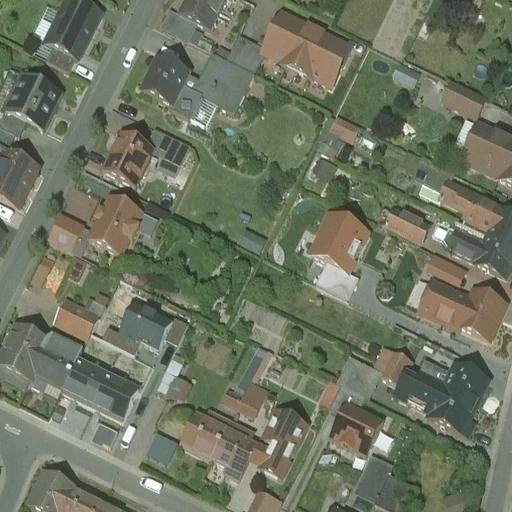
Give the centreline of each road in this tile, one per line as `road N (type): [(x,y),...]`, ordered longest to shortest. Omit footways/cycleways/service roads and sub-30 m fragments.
road 1 (residential): [(0,298),(146,0)]
road 2 (residential): [(33,437),(186,511)]
